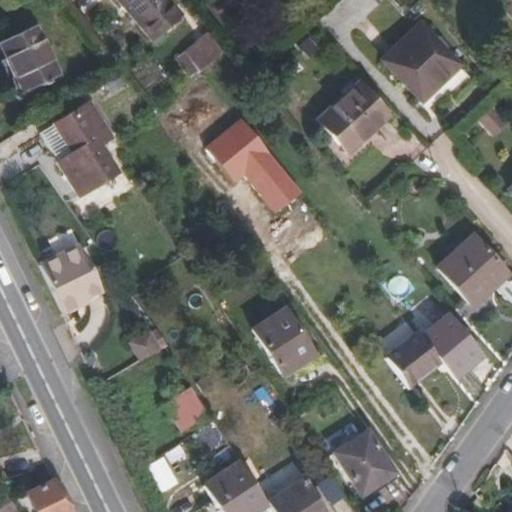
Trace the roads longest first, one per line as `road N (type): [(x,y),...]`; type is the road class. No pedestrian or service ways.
road 1 (primary): [(108,511),(0,287)]
road 2 (residential): [(429,511),(511,395)]
